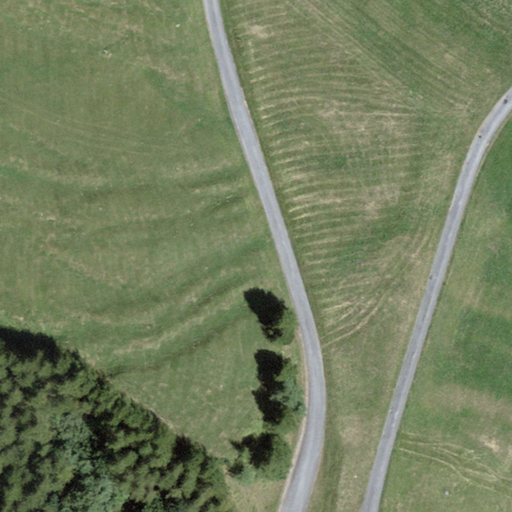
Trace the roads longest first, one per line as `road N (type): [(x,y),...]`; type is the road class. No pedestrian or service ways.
road 1 (unclassified): [(292,511),(312,441),(314,355),(210,0)]
road 2 (unclassified): [(511,97),(488,128),(456,208),(367,511)]
